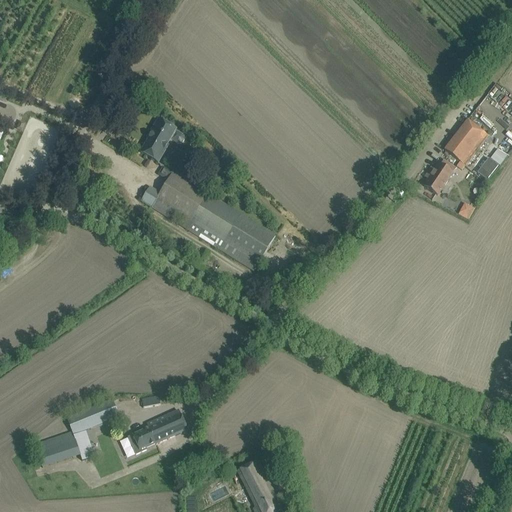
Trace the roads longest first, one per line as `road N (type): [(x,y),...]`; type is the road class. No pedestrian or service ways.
road 1 (unclassified): [(511,431),(398,392),(118,233),(53,211)]
road 2 (track): [(193,413),(265,344),(268,325),(430,145)]
road 3 (unclassified): [(53,211),(76,140),(164,0)]
